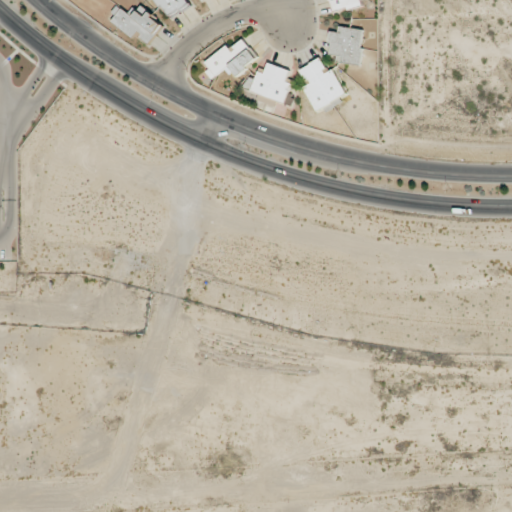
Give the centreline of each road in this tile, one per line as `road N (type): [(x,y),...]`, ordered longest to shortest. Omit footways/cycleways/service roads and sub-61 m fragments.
road 1 (secondary): [(0,8),(141,112),(255,164),(368,196),(511,207)]
road 2 (secondary): [(511,174),(399,168),(255,131),(155,82),(39,0)]
road 3 (residential): [(155,82),(212,29),(259,12),(285,16)]
